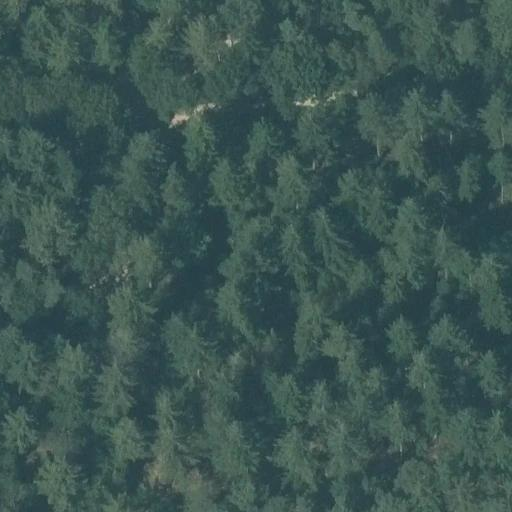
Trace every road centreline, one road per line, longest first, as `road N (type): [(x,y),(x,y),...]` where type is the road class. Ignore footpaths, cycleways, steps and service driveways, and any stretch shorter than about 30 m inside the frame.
road 1 (track): [(120,511),(511,469)]
road 2 (track): [(511,86),(130,123)]
road 3 (track): [(130,123),(287,0)]
road 4 (track): [(130,123),(109,306)]
road 5 (track): [(0,102),(82,87),(130,123)]
road 6 (track): [(130,123),(186,0)]
